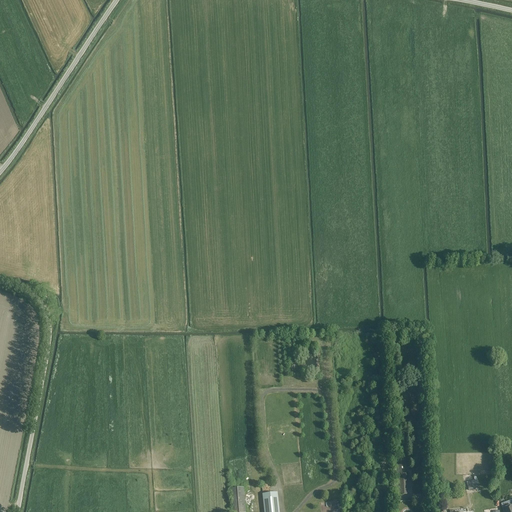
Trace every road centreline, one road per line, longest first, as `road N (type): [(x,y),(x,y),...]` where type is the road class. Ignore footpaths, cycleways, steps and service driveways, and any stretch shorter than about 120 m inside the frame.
road 1 (unclassified): [(16,511),(47,316),(26,291),(0,281)]
road 2 (unclassified): [(0,172),(117,0)]
